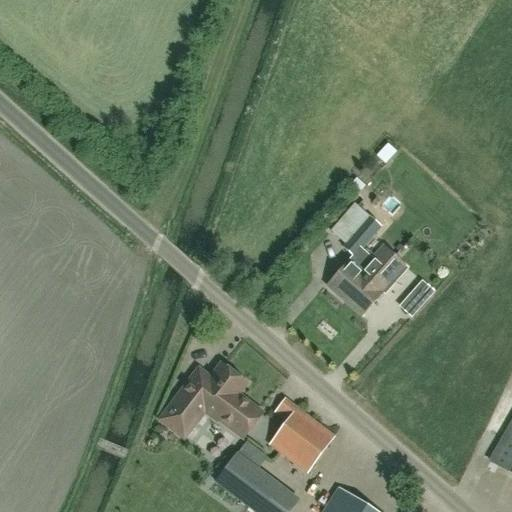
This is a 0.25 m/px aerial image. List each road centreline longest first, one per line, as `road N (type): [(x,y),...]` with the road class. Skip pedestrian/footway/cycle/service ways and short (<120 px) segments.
road 1 (unclassified): [(462,511),(0,106)]
road 2 (track): [(248,0),(191,162),(148,235),(152,279),(65,511)]
